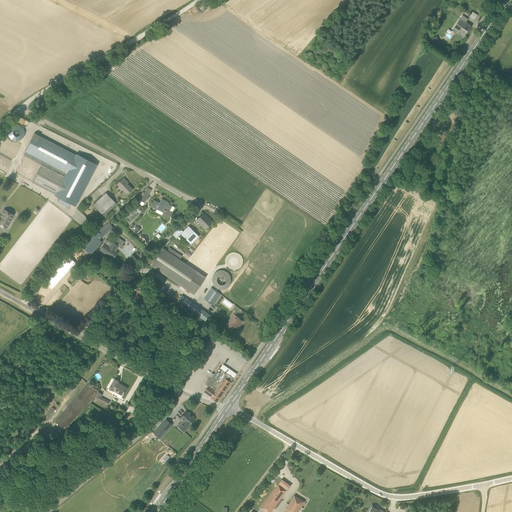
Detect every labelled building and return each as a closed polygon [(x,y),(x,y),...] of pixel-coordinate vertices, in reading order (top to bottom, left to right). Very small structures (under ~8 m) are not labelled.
[(465,35),(471,26),(466,22),(468,19),(462,16),(454,28),(465,35)] [(16,143),(26,132),(16,122),(6,133),(16,143)] [(32,182),(50,191),(55,194),(54,195),(59,198),(57,201),(68,207),(70,204),(75,206),(97,164),(76,154),(76,155),(34,133),(25,151),(25,152),(24,155),(41,164),(32,182)] [(117,184),(127,194),(132,189),(125,182),(126,181),(123,178),(117,184)] [(93,205),(103,216),(116,204),(106,193),(93,205)] [(161,199),(159,203),(154,200),(151,205),(156,208),(156,209),(163,212),(162,215),(165,216),(166,217),(167,217),(168,217),(169,216),(170,215),(172,212),(169,211),(171,206),(168,204),(169,203),(161,199)] [(0,225),(6,228),(13,215),(4,210),(0,216),(0,225)] [(203,213),(196,220),(205,229),(212,222),(203,213)] [(87,251),(90,253),(91,254),(102,242),(99,240),(103,236),(114,228),(109,222),(97,230),(93,227),(90,231),(41,288),(37,292),(45,298),(87,251)] [(188,226),(180,234),(191,244),(199,236),(188,226)] [(118,246),(122,249),(124,245),(122,244),(124,242),(119,238),(115,244),(113,242),(109,247),(104,243),(99,249),(107,255),(108,254),(113,258),(117,252),(114,250),(118,246)] [(205,277),(163,248),(151,266),(194,294),(205,277)] [(216,290),(232,284),(225,268),(210,274),(216,290)] [(220,294),(215,291),(211,288),(204,298),(212,305),(220,294)] [(177,301),(200,317),(204,311),(186,298),(186,299),(181,296),(177,301)] [(234,314),(225,327),(231,331),(235,325),(238,328),(243,321),(236,316),(234,314)] [(186,361),(177,374),(182,377),(190,365),(186,361)] [(219,367),(211,378),(209,377),(205,383),(208,386),(204,392),(211,397),(218,401),(237,374),(223,364),(221,368),(219,367)] [(121,396),(122,394),(126,387),(118,382),(118,381),(114,379),(109,388),(121,396)] [(88,383),(55,421),(65,429),(92,397),(97,391),(98,391),(88,383)] [(182,419),(185,421),(179,427),(180,428),(179,429),(182,431),(183,431),(184,432),(189,425),(194,419),(186,412),(179,419),(181,420),(182,419)] [(171,424),(166,419),(154,433),(159,438),(171,424)] [(270,511),(287,490),(278,484),(260,508),(265,511),(270,511)] [(286,509),(284,511),(298,511),(304,502),(294,496),(287,509),(286,509)]
